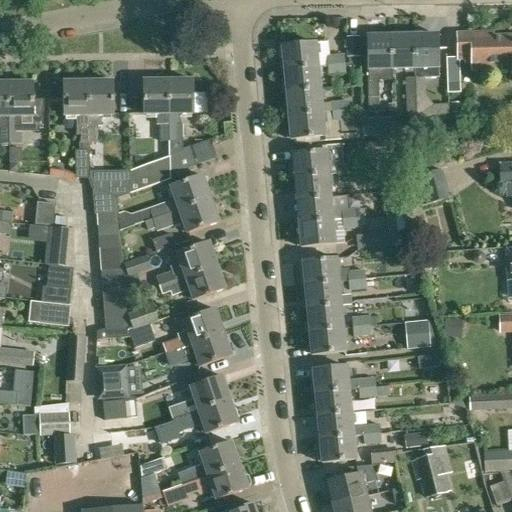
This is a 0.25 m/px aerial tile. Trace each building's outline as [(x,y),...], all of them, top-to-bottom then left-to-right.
[(458,34),(459,59),(466,59),(466,64),(473,64),(473,71),(491,70),(491,66),(511,64),(511,36),(485,38),(485,33),(458,34)] [(415,35),(392,36),(393,70),(416,69),(415,35)] [(415,35),(416,69),(439,69),(439,35),(415,35)] [(393,70),(392,36),(369,37),(370,70),(393,70)] [(347,59),(359,58),(358,37),(347,38),(347,59)] [(327,66),(345,64),(344,55),(326,57),(317,58),(315,43),(282,46),(284,70),(318,67),(327,66)] [(461,92),(459,59),(446,58),(447,93),(461,92)] [(346,74),(345,64),(327,66),(328,75),(346,74)] [(320,90),(318,67),(284,70),(286,93),(320,90)] [(415,79),(416,97),(425,97),(424,78),(415,79)] [(378,98),(378,79),(367,80),(368,98),(378,98)] [(416,97),(415,79),(405,79),(406,97),(416,97)] [(168,81),(170,141),(178,141),(178,125),(179,125),(179,115),(194,114),(193,80),(168,81)] [(170,141),(168,81),(144,81),(144,115),(158,115),(158,125),(161,125),(161,141),(170,141)] [(9,127),(8,83),(0,82),(0,127),(1,127),(1,144),(9,144),(9,127)] [(90,143),(89,82),(64,82),(64,116),(77,116),(77,135),(81,135),(81,143),(90,143)] [(89,82),(90,143),(99,142),(99,126),(101,126),(101,116),(113,115),(113,82),(89,82)] [(33,83),(8,83),(9,127),(9,144),(18,144),(18,129),(43,129),(43,101),(34,101),(33,83)] [(322,114),(320,90),(286,93),(288,117),(322,114)] [(331,113),(349,111),(348,101),(330,103),(331,113)] [(451,113),(461,113),(460,103),(450,103),(451,113)] [(349,111),(331,113),(332,122),(350,120),(349,111)] [(324,137),(322,114),(288,117),(290,140),(324,137)] [(362,137),(392,136),(391,117),(361,119),(362,137)] [(386,167),(384,155),(386,155),(385,141),(364,143),(366,158),(375,156),(376,168),(386,167)] [(169,160),(170,160),(172,160),(176,174),(196,166),(190,147),(169,154),(169,157),(169,160)] [(77,178),(76,179),(91,178),(90,150),(76,151),(77,178)] [(295,178),(329,174),(327,151),(293,154),(295,178)] [(169,157),(145,166),(152,186),(169,180),(169,160),(169,157)] [(337,174),(355,172),(354,163),(336,165),(337,174)] [(511,165),(500,166),(501,185),(506,185),(507,199),(511,199),(511,165)] [(442,170),(416,178),(418,185),(421,201),(423,206),(450,199),(442,170)] [(76,179),(77,178),(64,172),(50,171),(49,176),(60,177),(75,182),(76,179)] [(356,182),(355,172),(337,174),(338,184),(356,182)] [(329,174),(295,178),(298,201),(331,198),(329,174)] [(179,211),(211,199),(202,176),(171,187),(179,211)] [(96,215),(97,215),(119,213),(118,197),(94,189),(96,215)] [(333,212),(331,198),(298,201),(300,224),(334,221),(341,220),(359,219),(365,218),(381,216),(380,208),(358,210),(341,211),(340,211),(333,212)] [(211,199),(179,211),(146,223),(149,231),(157,228),(172,223),(173,226),(184,223),(188,234),(219,222),(211,199)] [(38,204),(37,225),(53,226),(55,205),(38,204)] [(0,222),(12,223),(13,213),(0,211),(0,222)] [(119,213),(97,215),(98,227),(120,225),(119,213)] [(359,219),(341,220),(342,230),(360,227),(366,227),(365,218),(359,219)] [(334,221),(300,224),(302,248),(336,245),(334,221)] [(0,234),(11,235),(12,223),(0,222),(0,234)] [(120,225),(98,227),(99,238),(121,236),(120,225)] [(156,252),(176,246),(171,234),(152,241),(156,252)] [(122,248),(121,236),(99,238),(100,250),(122,248)] [(186,278),(218,266),(209,243),(177,254),(181,264),(170,268),(172,272),(157,278),(160,287),(177,281),(177,282),(182,280),(181,278),(186,276),(186,278)] [(122,259),(122,248),(100,250),(101,261),(122,259)] [(397,261),(410,259),(410,248),(396,249),(397,261)] [(126,264),(130,277),(151,270),(146,257),(126,264)] [(123,265),(122,259),(101,261),(102,272),(123,270),(123,265)] [(338,282),(366,280),(374,279),(373,275),(371,275),(365,276),(365,271),(349,272),(348,269),(337,270),(336,259),(302,262),(304,286),(338,282)] [(226,289),(218,266),(186,278),(186,276),(181,278),(182,280),(177,282),(177,281),(160,287),(161,288),(163,294),(170,291),(172,296),(190,290),(194,301),(226,289)] [(123,270),(102,272),(103,284),(124,282),(123,270)] [(411,287),(411,279),(388,278),(387,288),(400,288),(400,302),(431,303),(431,288),(411,287)] [(348,282),(349,291),(366,290),(365,280),(348,282)] [(124,282),(103,284),(103,295),(125,293),(124,282)] [(340,306),(340,307),(351,306),(350,295),(339,296),(338,287),(338,282),(304,286),(307,309),(340,306)] [(44,288),(42,303),(69,306),(71,290),(48,288),(44,288)] [(126,305),(125,297),(125,293),(103,295),(104,306),(126,305)] [(69,306),(42,303),(41,303),(39,325),(68,328),(70,306),(69,306)] [(126,305),(104,306),(105,318),(127,316),(126,305)] [(133,330),(150,324),(158,321),(153,306),(128,315),(133,330)] [(340,306),(307,309),(309,333),(342,329),(340,307),(340,306)] [(192,345),(224,334),(215,309),(183,321),(187,331),(177,335),(179,339),(162,345),(166,354),(183,348),(184,349),(188,348),(187,345),(191,344),(192,345)] [(499,334),(511,333),(511,315),(498,316),(499,334)] [(127,316),(105,318),(106,329),(108,329),(116,329),(128,328),(127,316)] [(351,319),(352,328),(370,327),(369,317),(351,319)] [(430,347),(427,322),(405,324),(408,349),(430,347)] [(150,325),(150,324),(133,330),(128,332),(128,328),(116,329),(117,339),(131,337),(135,349),(156,341),(150,325)] [(371,336),(370,327),(352,328),(353,337),(371,336)] [(97,332),(96,341),(109,340),(108,329),(106,329),(97,332)] [(345,353),(342,329),(309,333),(311,356),(345,353)] [(183,348),(166,354),(169,362),(195,353),(200,368),(232,356),(224,334),(192,345),(191,344),(187,345),(188,348),(184,349),(183,348)] [(85,339),(68,338),(66,382),(82,383),(85,339)] [(0,363),(34,367),(35,358),(0,354),(0,363)] [(439,367),(438,355),(417,357),(418,369),(439,367)] [(358,390),(376,388),(375,379),(357,380),(357,381),(348,382),(347,367),(313,370),(315,393),(349,390),(349,391),(353,391),(353,389),(358,389),(358,390)] [(126,396),(124,369),(97,371),(99,398),(126,396)] [(38,391),(38,371),(22,371),(21,391),(38,391)] [(199,412),(231,400),(223,376),(190,388),(195,401),(169,410),(172,418),(173,421),(189,415),(189,416),(195,414),(194,412),(198,411),(199,412)] [(377,397),(376,388),(358,390),(359,399),(377,397)] [(349,390),(315,393),(317,417),(351,414),(349,391),(349,390)] [(0,405),(17,407),(19,393),(0,391),(0,405)] [(150,408),(167,407),(167,391),(149,392),(150,408)] [(472,411),(511,409),(511,395),(472,397),(472,411)] [(239,423),(231,400),(199,412),(198,411),(194,412),(195,414),(189,416),(189,415),(173,421),(176,430),(202,421),(206,434),(239,423)] [(106,421),(110,421),(138,418),(137,402),(105,405),(106,415),(106,421)] [(35,416),(42,417),(42,436),(70,435),(69,416),(69,404),(34,408),(35,416)] [(353,437),(351,414),(317,417),(319,440),(353,437)] [(362,437),(380,435),(379,425),(361,427),(362,437)] [(405,450),(427,447),(425,433),(404,436),(405,450)] [(380,435),(362,437),(363,445),(381,443),(380,435)] [(75,464),(74,436),(54,437),(55,465),(75,464)] [(355,461),(353,437),(319,440),(321,464),(355,461)] [(208,477),(240,465),(232,442),(200,453),(204,465),(194,469),(195,471),(180,476),(183,485),(184,485),(199,480),(199,481),(204,480),(203,477),(208,475),(208,477)] [(433,448),(413,452),(395,455),(396,466),(413,463),(418,481),(422,479),(428,498),(451,492),(446,474),(442,475),(437,456),(435,457),(433,448)] [(511,471),(511,453),(484,455),(484,473),(511,471)] [(142,479),(168,469),(163,459),(141,467),(142,479)] [(184,485),(183,485),(164,491),(163,491),(168,506),(188,499),(187,495),(197,492),(201,495),(207,493),(208,488),(212,487),(216,500),(249,489),(248,487),(251,483),(249,476),(244,475),(240,465),(208,477),(208,475),(203,477),(204,480),(199,481),(199,480),(184,485)] [(331,504),(366,496),(363,484),(375,481),(371,466),(356,467),(358,475),(326,482),(331,504)] [(511,474),(511,475),(511,473),(500,474),(503,482),(489,487),(497,507),(511,501),(511,474)] [(370,511),(366,496),(331,504),(333,511),(370,511)]
